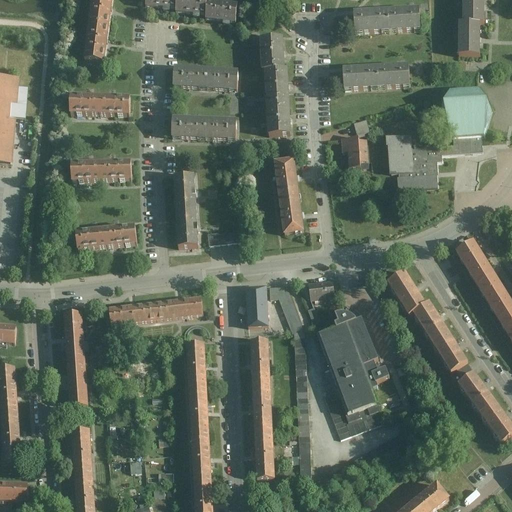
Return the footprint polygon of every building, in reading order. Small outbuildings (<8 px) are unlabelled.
[(93,0),(91,21),(110,23),(113,0),(93,0)] [(146,0),(146,9),(177,10),(177,0),(146,0)] [(207,17),(209,1),(209,0),(177,0),(177,10),(176,14),(207,17)] [(484,25),(483,0),(463,0),(463,25),(480,25),(484,25)] [(207,17),(206,21),(236,25),(239,5),(209,1),(207,17)] [(387,12),(389,35),(421,33),(420,11),(387,12)] [(354,14),(355,37),(389,35),(387,12),(354,14)] [(86,63),(105,66),(110,23),(91,21),(86,63)] [(459,25),(459,58),(480,58),(480,25),(463,25),(459,25)] [(284,71),(283,41),(262,41),(263,72),(265,72),(284,71)] [(409,68),(377,70),(378,92),(410,90),(409,68)] [(343,71),(345,93),(378,92),(377,70),(343,71)] [(175,71),(174,90),(207,92),(208,73),(175,71)] [(288,71),(284,71),(265,72),(267,106),(289,105),(288,71)] [(239,74),(208,73),(207,92),(238,94),(239,74)] [(0,163),(11,165),(18,77),(0,75),(0,163)] [(479,88),(449,90),(442,100),(441,116),(453,139),(454,147),(412,150),(411,138),(388,138),(391,177),(397,176),(398,192),(438,189),(437,164),(443,163),(442,157),(483,155),(482,139),(485,138),(492,112),(486,98),(479,88)] [(71,97),(71,117),(100,118),(101,98),(71,97)] [(101,98),(100,118),(130,119),(131,98),(101,98)] [(269,138),(291,137),(289,105),(267,106),(269,138)] [(173,121),(173,140),(206,141),(207,122),(173,121)] [(369,133),(366,121),(354,125),(357,136),(369,133)] [(207,122),(206,141),(237,143),(238,123),(207,122)] [(348,170),(359,170),(359,163),(368,163),(366,142),(357,142),(357,140),(341,141),(342,154),(348,154),(348,170)] [(72,164),(73,185),(102,184),(102,163),(72,164)] [(102,163),(102,184),(132,184),(132,163),(102,163)] [(279,200),(299,198),(295,163),(275,166),(279,200)] [(174,179),(177,214),(197,213),(195,178),(174,179)] [(283,236),(303,234),(299,198),(279,200),(283,236)] [(197,213),(177,214),(179,251),(199,249),(197,213)] [(106,229),(108,251),(138,247),(137,227),(106,229)] [(76,233),(78,254),(108,251),(106,229),(76,233)] [(243,232),(208,236),(209,248),(244,244),(243,232)] [(473,244),(455,255),(474,285),(492,274),(473,244)] [(388,284),(409,319),(413,316),(426,308),(404,274),(388,284)] [(511,306),(492,274),(474,285),(497,321),(511,311),(511,306)] [(331,284),(307,288),(310,304),(334,300),(331,284)] [(301,485),(311,484),(305,333),(287,289),(270,290),(271,303),(279,302),(294,336),(301,485)] [(245,291),(245,310),(267,309),(267,290),(245,291)] [(155,307),(157,324),(203,319),(201,302),(155,307)] [(413,316),(432,344),(448,334),(429,306),(426,308),(413,316)] [(111,329),(157,324),(155,307),(109,313),(111,329)] [(246,330),(268,329),(267,309),(245,310),(246,330)] [(318,324),(313,310),(308,312),(313,326),(318,324)] [(511,311),(497,321),(511,343),(511,311)] [(336,330),(316,338),(337,396),(325,400),(341,443),(386,426),(381,414),(383,413),(378,402),(377,402),(372,392),(378,390),(376,386),(390,380),(385,370),(377,373),(373,364),(378,362),(361,320),(355,323),(354,321),(352,319),(350,317),(348,316),(345,315),(344,315),(342,314),(340,314),(338,314),(336,315),(334,316),(338,324),(334,325),(336,330)] [(67,363),(86,362),(83,318),(64,319),(67,363)] [(16,328),(0,326),(0,345),(15,347),(16,328)] [(432,344),(452,376),(468,366),(448,334),(432,344)] [(252,390),(270,389),(269,344),(250,345),(252,390)] [(189,394),(207,393),(205,347),(187,348),(189,394)] [(86,362),(67,363),(69,410),(88,409),(86,362)] [(0,370),(0,415),(19,414),(16,370),(0,370)] [(481,417),(497,406),(474,375),(458,386),(481,417)] [(272,435),(270,389),(252,390),(254,436),(272,435)] [(191,439),(210,439),(207,393),(189,394),(191,439)] [(502,446),(511,439),(511,427),(497,406),(481,417),(502,446)] [(19,414),(0,415),(0,416),(3,464),(22,463),(19,414)] [(74,480),(93,479),(91,433),(73,434),(74,480)] [(410,443),(405,434),(318,484),(325,493),(410,443)] [(275,481),(272,435),(254,436),(256,482),(275,481)] [(212,484),(210,439),(191,439),(193,485),(212,484)] [(95,511),(93,479),(74,480),(76,511),(95,511)] [(212,511),(212,484),(193,485),(194,511),(212,511)] [(28,486),(0,485),(0,503),(28,504),(28,486)] [(437,511),(450,502),(436,485),(412,505),(417,511),(437,511)]
